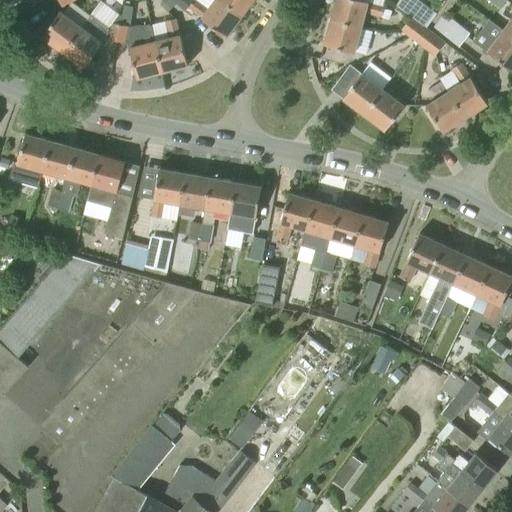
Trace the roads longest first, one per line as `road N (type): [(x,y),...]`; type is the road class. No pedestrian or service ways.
road 1 (residential): [(240,138),(56,104),(0,81)]
road 2 (residential): [(464,195),(240,138)]
road 3 (residential): [(240,138),(248,68),(293,0)]
